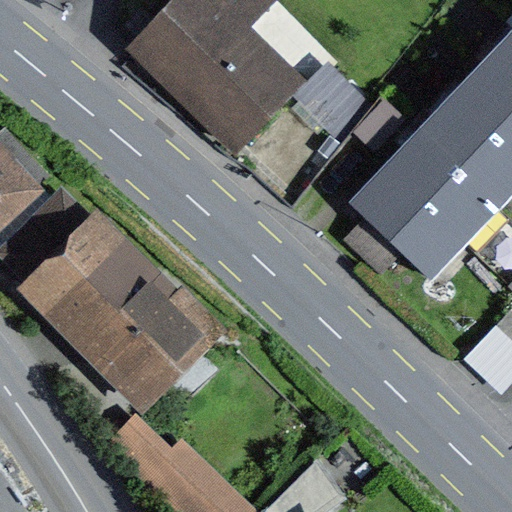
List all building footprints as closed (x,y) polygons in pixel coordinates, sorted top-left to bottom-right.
[(279,0),(172,0),(123,52),(236,160),(309,84),(251,29),(279,0)] [(511,32),(483,63),(511,90),(511,32)] [(511,90),(483,63),(451,97),(511,155),(511,90)] [(511,155),(451,97),(418,131),(502,210),(511,198),(511,155)] [(378,156),(409,122),(384,100),(353,133),(378,156)] [(52,197),(41,185),(51,175),(4,127),(0,130),(0,240),(4,244),(52,197)] [(418,131),(384,167),(467,246),(476,254),(510,218),(502,210),(418,131)] [(431,283),(467,246),(384,167),(348,204),(363,219),(342,240),(379,276),(400,254),(431,283)] [(98,209),(91,216),(63,187),(52,197),(4,244),(0,247),(0,257),(24,282),(16,289),(141,416),(223,336),(210,324),(215,319),(183,286),(178,291),(98,209)] [(500,396),(511,383),(511,219),(510,218),(476,254),(511,288),(511,307),(462,360),(500,396)] [(105,445),(157,511),(258,511),(181,438),(172,447),(136,413),(105,445)]
